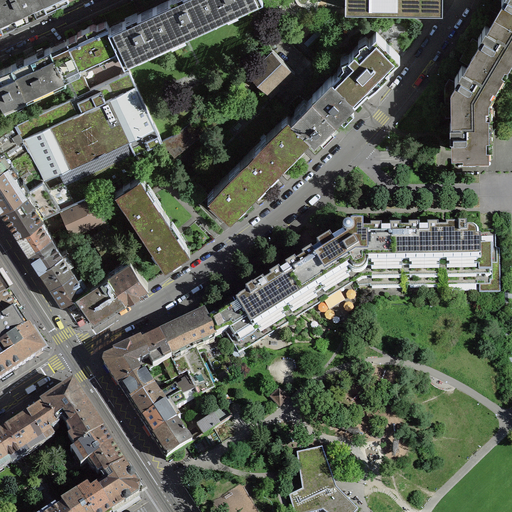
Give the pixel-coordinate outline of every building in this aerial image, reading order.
[(0,0),(0,20),(2,24),(14,19),(46,4),(43,0),(0,0)] [(185,31),(201,24),(201,25),(223,15),(223,14),(231,10),(226,0),(167,0),(140,13),(154,45),(163,41),(163,43),(186,32),(185,31)] [(226,0),(231,10),(238,6),(239,8),(255,0),(226,0)] [(345,0),(345,8),(443,9),(442,0),(345,0)] [(511,0),(493,0),(489,8),(511,20),(511,0)] [(466,48),(507,71),(511,62),(511,20),(489,8),(483,19),(488,22),(486,25),(485,24),(478,36),(479,37),(477,40),(472,37),(466,48)] [(109,27),(119,48),(125,61),(148,50),(147,49),(154,45),(140,13),(109,27)] [(77,34),(67,38),(80,66),(85,63),(86,66),(115,52),(114,50),(119,48),(109,27),(106,20),(96,25),(93,24),(78,31),(77,34)] [(345,64),(344,63),(332,76),(355,99),(399,55),(376,32),(364,44),(364,45),(357,52),(354,49),(349,54),(352,57),(345,64)] [(45,178),(60,170),(129,139),(135,152),(161,140),(129,70),(90,88),(80,66),(67,38),(50,46),(66,80),(73,96),(15,123),(28,148),(29,148),(45,178)] [(11,64),(27,98),(66,80),(50,46),(11,64)] [(492,103),(492,97),(507,71),(466,48),(459,59),(464,62),(463,65),(462,64),(455,76),(456,77),(454,80),(449,77),(445,85),(445,104),(492,103)] [(266,90),(289,67),(271,49),(248,73),(266,90)] [(0,98),(1,98),(6,107),(27,98),(11,64),(0,69),(0,98)] [(313,94),(336,117),(336,118),(341,113),(344,117),(354,107),(350,104),(355,99),(332,76),(331,75),(313,94)] [(314,139),(320,134),(323,137),(334,126),(331,123),(336,117),(313,94),(291,116),(310,135),(314,139)] [(484,153),(493,153),(492,103),(445,104),(445,117),(451,116),(451,120),(450,120),(450,134),(451,134),(451,151),(463,150),(463,154),(484,153)] [(207,108),(173,135),(161,140),(135,152),(139,157),(141,161),(168,148),(174,156),(218,121),(207,108)] [(288,112),(261,139),(283,162),(310,135),(291,116),(288,112)] [(0,166),(28,148),(15,123),(13,121),(0,129),(0,166)] [(131,161),(139,157),(135,152),(129,139),(60,170),(65,181),(49,188),(43,179),(1,206),(18,232),(40,217),(43,215),(60,207),(92,193),(88,186),(108,175),(111,182),(135,168),(131,161)] [(261,139),(234,166),(257,188),(283,162),(261,139)] [(43,179),(45,178),(29,148),(28,148),(0,166),(0,205),(1,207),(1,206),(43,179)] [(234,166),(208,193),(230,215),(257,188),(234,166)] [(165,212),(140,174),(115,191),(140,228),(165,212)] [(60,207),(71,232),(104,217),(93,192),(92,193),(60,207)] [(169,218),(165,212),(140,228),(165,266),(167,264),(190,250),(169,218)] [(497,249),(497,248),(496,248),(496,229),(467,229),(467,227),(446,228),(446,230),(438,231),(438,228),(427,228),(427,231),(420,231),(420,228),(409,228),(409,231),(401,231),(401,228),(390,229),(390,231),(382,231),(382,229),(371,229),(371,232),(363,232),(362,221),(362,220),(361,218),(360,217),(358,216),(356,216),(353,216),(351,217),(350,218),(349,220),(348,222),(348,227),(346,228),(345,228),(344,229),(343,230),(343,232),(342,233),(343,234),(343,235),(332,242),(330,238),(317,246),(319,250),(313,254),(311,252),(302,257),(303,260),(296,264),(295,262),(285,268),(287,270),(280,274),(279,272),(269,278),(271,280),(264,284),(263,282),(245,293),(247,295),(238,300),(239,301),(236,303),(237,305),(216,318),(214,315),(208,319),(216,336),(225,332),(238,353),(340,290),(338,287),(353,278),(358,286),(371,285),(376,283),(397,282),(402,285),(409,285),(414,282),(435,282),(440,284),(447,284),(452,281),(472,281),(477,284),(479,284),(479,292),(490,292),(500,292),(499,249),(497,249)] [(51,234),(40,217),(18,232),(29,249),(51,234)] [(62,251),(51,234),(29,249),(40,266),(62,251)] [(74,268),(62,251),(40,266),(51,283),(74,268)] [(108,271),(125,297),(147,283),(132,259),(124,264),(122,261),(108,271)] [(74,268),(51,283),(62,300),(74,292),(85,285),(74,268)] [(108,271),(108,270),(85,285),(74,292),(92,319),(125,298),(125,297),(108,271)] [(0,295),(10,289),(0,273),(0,295)] [(0,295),(0,321),(16,310),(22,307),(10,289),(0,295)] [(0,346),(28,328),(16,310),(0,321),(0,346)] [(200,344),(202,347),(209,344),(207,340),(216,336),(208,319),(205,312),(159,334),(171,358),(179,376),(187,372),(190,379),(195,389),(198,396),(214,388),(196,350),(196,349),(195,349),(194,347),(200,344)] [(28,328),(0,346),(0,379),(43,351),(28,328)] [(116,354),(105,359),(104,364),(119,387),(119,386),(141,372),(153,366),(163,362),(171,358),(159,334),(131,347),(130,345),(115,352),(116,354)] [(179,376),(171,358),(163,362),(171,379),(179,376)] [(145,378),(141,372),(119,386),(130,403),(154,387),(148,378),(146,377),(145,378)] [(160,396),(154,387),(130,403),(141,420),(181,395),(195,389),(190,379),(160,396)] [(63,416),(70,427),(91,413),(75,388),(69,387),(43,404),(55,422),(63,416)] [(281,399),(285,396),(279,390),(271,397),(277,403),(281,399)] [(186,404),(181,395),(141,420),(152,437),(176,421),(170,412),(186,404)] [(203,435),(232,416),(219,397),(215,399),(222,409),(197,426),(203,435)] [(27,416),(43,440),(52,434),(50,430),(57,425),(55,422),(43,404),(42,404),(43,405),(27,416)] [(67,429),(79,447),(103,430),(91,413),(70,427),(67,429)] [(26,451),(43,440),(27,416),(10,427),(26,451)] [(152,437),(166,459),(192,443),(187,436),(186,437),(176,421),(152,437)] [(10,462),(26,451),(10,427),(0,433),(0,447),(8,460),(10,462)] [(84,465),(91,460),(113,446),(103,430),(79,447),(74,450),(84,465)] [(104,476),(124,463),(113,446),(91,460),(95,465),(92,466),(98,475),(100,474),(101,474),(102,473),(104,476)] [(322,446),(295,452),(305,488),(290,497),(295,511),(312,511),(315,511),(326,509),(328,511),(355,511),(359,507),(336,487),(322,446)] [(0,465),(8,460),(0,447),(0,465)] [(112,511),(139,493),(140,488),(124,463),(104,476),(109,484),(99,491),(112,511)] [(85,488),(78,493),(89,511),(111,511),(112,511),(99,491),(97,488),(91,492),(90,491),(87,492),(85,488)] [(89,511),(78,493),(70,498),(73,501),(64,507),(67,511),(89,511)]
